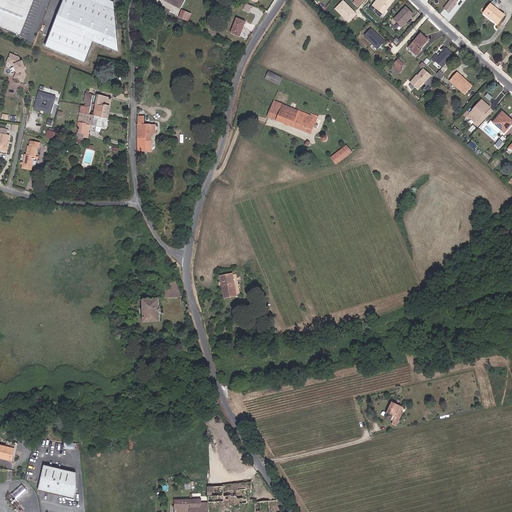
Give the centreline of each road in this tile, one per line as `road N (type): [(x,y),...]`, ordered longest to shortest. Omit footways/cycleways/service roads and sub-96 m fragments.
road 1 (unclassified): [(283,0),(237,78),(228,141),(182,264)]
road 2 (unclassified): [(182,264),(213,375),(290,511)]
road 3 (residential): [(137,201),(128,4)]
road 4 (unknown): [(0,504),(13,463),(49,448),(77,465),(81,511)]
road 5 (residential): [(137,201),(61,201),(0,187)]
road 6 (residential): [(418,0),(511,87)]
